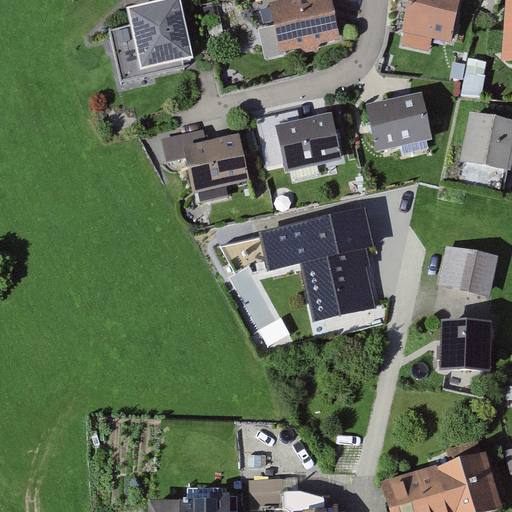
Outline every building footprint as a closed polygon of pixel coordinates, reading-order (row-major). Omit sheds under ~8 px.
[(302,0),(303,2),(263,10),(273,58),(338,45),(329,3),(338,1),(337,0),(302,0)] [(459,0),(405,0),(399,36),(451,46),(459,0)] [(125,31),(109,35),(118,85),(183,73),(181,65),(189,63),(178,7),(122,18),(125,31)] [(511,10),(504,10),(500,65),(511,65),(511,10)] [(419,103),(365,112),(372,156),(427,147),(419,103)] [(511,163),(511,127),(465,118),(455,168),(509,179),(511,163)] [(327,124),(271,135),(280,178),(335,167),(327,124)] [(207,137),(165,146),(170,168),(179,166),(187,201),(196,199),(199,212),(230,206),(227,192),(247,188),(237,141),(210,147),(207,137)] [(270,276),(303,268),(317,327),(379,312),(365,254),(376,251),(366,212),(260,237),(270,276)] [(497,261),(447,251),(439,292),(489,302),(497,261)] [(284,322),(260,335),(270,351),(293,338),(284,322)] [(489,330),(439,328),(437,376),(487,378),(489,330)] [(376,489),(383,511),(495,511),(479,458),(376,489)]
